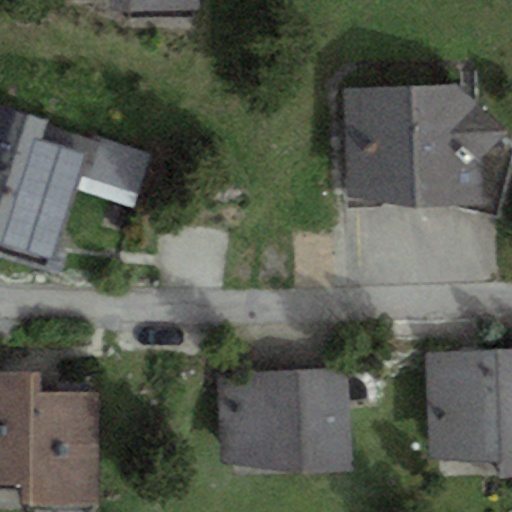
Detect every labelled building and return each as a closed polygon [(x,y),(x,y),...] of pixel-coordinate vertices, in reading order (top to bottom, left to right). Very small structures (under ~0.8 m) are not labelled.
[(109,0),(109,8),(199,7),(199,0),(109,0)] [(511,139),(454,81),(345,88),(351,208),(448,205),(498,222),(511,178),(511,139)] [(90,136),(0,105),(0,254),(58,275),(66,253),(58,250),(84,174),(140,193),(154,153),(92,132),(90,136)] [(511,347),(423,349),(425,462),(501,461),(501,471),(511,470),(511,347)] [(347,366),(217,376),(218,462),(303,475),(353,471),(347,366)] [(42,373),(0,372),(0,485),(21,485),(21,503),(98,504),(99,393),(42,392),(42,373)]
